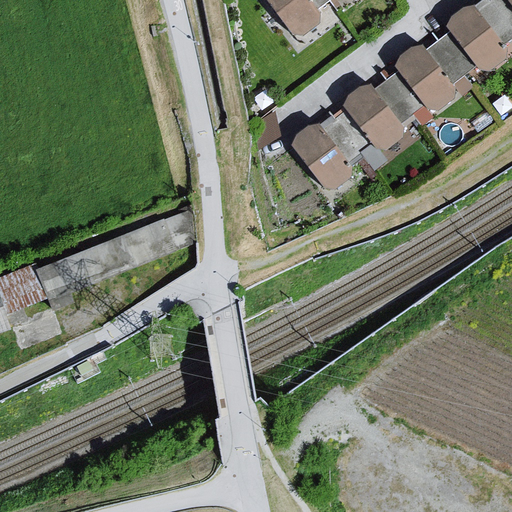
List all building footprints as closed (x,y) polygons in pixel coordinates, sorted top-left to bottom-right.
[(322,21),(306,0),(263,0),(296,41),(322,21)] [(511,0),(500,0),(511,16),(511,0)] [(468,5),(440,25),(478,77),(506,57),(468,5)] [(457,96),(420,47),(393,67),(431,116),(457,96)] [(403,137),(368,87),(341,105),(377,156),(403,137)] [(352,171),(315,124),(288,145),(326,192),(352,171)] [(197,242),(192,212),(0,287),(0,335),(11,332),(8,318),(197,242)]
